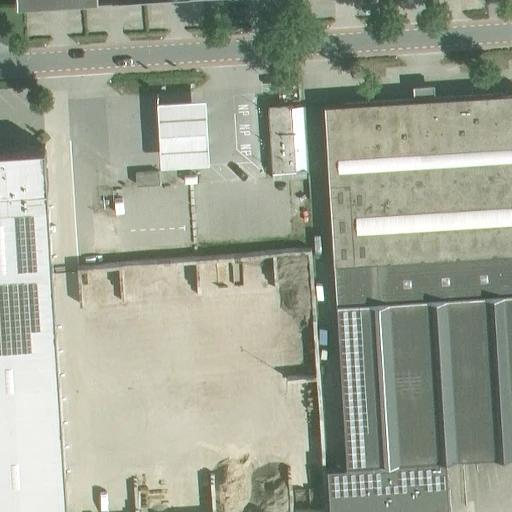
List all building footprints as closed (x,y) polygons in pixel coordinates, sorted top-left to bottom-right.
[(511,90),(325,103),(347,462),(447,456),(511,451),(511,90)] [(205,93),(157,96),(161,162),(209,158),(205,93)] [(268,106),(273,170),(297,169),(292,105),(268,106)] [(45,143),(0,146),(0,511),(68,511),(48,177),(45,143)] [(69,421),(74,507),(249,498),(244,412),(69,421)] [(386,511),(387,511),(451,507),(447,456),(347,462),(327,463),(330,511),(386,511)]
